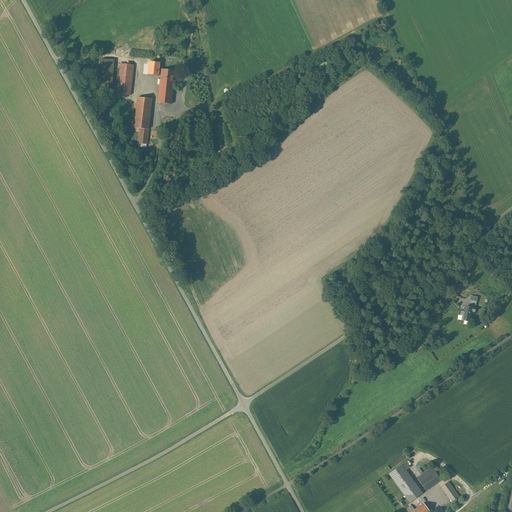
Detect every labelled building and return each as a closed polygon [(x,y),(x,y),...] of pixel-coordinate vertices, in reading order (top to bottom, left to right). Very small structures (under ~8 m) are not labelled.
[(209,36),(203,37),(206,57),(213,56),(209,36)] [(152,56),(155,56),(155,52),(124,49),(119,49),(119,57),(152,60),(152,56)] [(114,60),(101,59),(99,84),(112,85),(114,60)] [(161,76),(161,70),(159,69),(159,63),(151,62),(149,62),(149,63),(148,74),(156,75),(161,76)] [(133,65),(121,64),(118,94),(130,95),(133,65)] [(159,89),(172,91),(173,82),(175,82),(176,75),(174,75),(175,71),(161,70),(161,76),(160,84),(159,89)] [(172,91),(159,89),(158,102),(171,104),(171,102),(180,103),(181,92),(172,91)] [(152,100),(137,98),(134,121),(149,122),(152,100)] [(148,130),(140,129),(139,143),(147,144),(148,130)] [(189,164),(181,168),(186,175),(193,171),(189,164)] [(473,311),(462,309),(459,322),(470,324),(473,311)] [(437,332),(430,328),(427,332),(434,336),(437,332)] [(404,454),(387,465),(390,469),(407,458),(404,454)] [(406,461),(388,474),(409,503),(422,494),(407,472),(411,469),(406,461)] [(436,465),(418,477),(427,491),(441,481),(437,475),(442,472),(436,465)] [(449,482),(441,488),(450,502),(459,497),(449,482)] [(416,508),(419,511),(430,511),(423,503),(416,508)]
